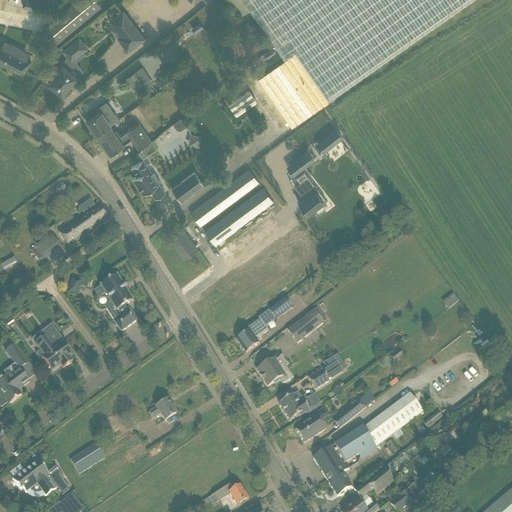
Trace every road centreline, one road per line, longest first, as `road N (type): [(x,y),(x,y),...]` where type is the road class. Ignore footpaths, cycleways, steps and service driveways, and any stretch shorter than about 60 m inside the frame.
road 1 (tertiary): [(184,319),(103,186),(61,146),(0,111)]
road 2 (tertiary): [(303,511),(184,319)]
road 3 (residential): [(110,373),(0,457)]
road 4 (track): [(102,245),(0,312)]
